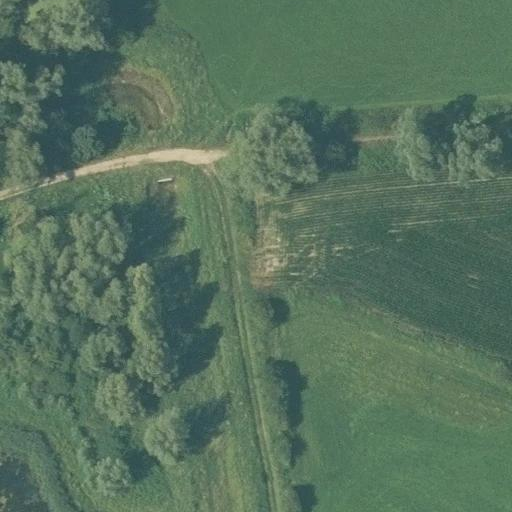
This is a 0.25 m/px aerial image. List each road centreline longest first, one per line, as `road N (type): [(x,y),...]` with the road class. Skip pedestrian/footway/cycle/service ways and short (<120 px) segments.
road 1 (track): [(274,511),(217,154)]
road 2 (unclassified): [(187,157),(65,173),(0,196)]
